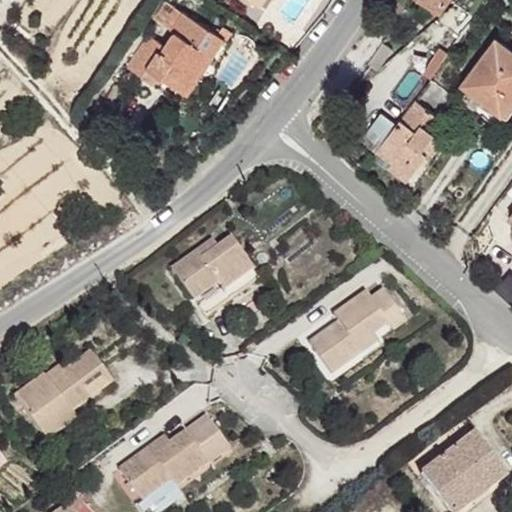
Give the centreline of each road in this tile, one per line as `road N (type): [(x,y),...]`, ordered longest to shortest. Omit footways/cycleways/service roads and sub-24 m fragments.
road 1 (unclassified): [(511,334),(341,478),(238,382)]
road 2 (tertiary): [(268,122),(158,220),(0,323)]
road 3 (track): [(158,220),(0,53)]
road 4 (unclassified): [(440,266),(268,122)]
road 5 (tertiary): [(353,0),(268,122)]
road 6 (unclassified): [(440,266),(511,167)]
